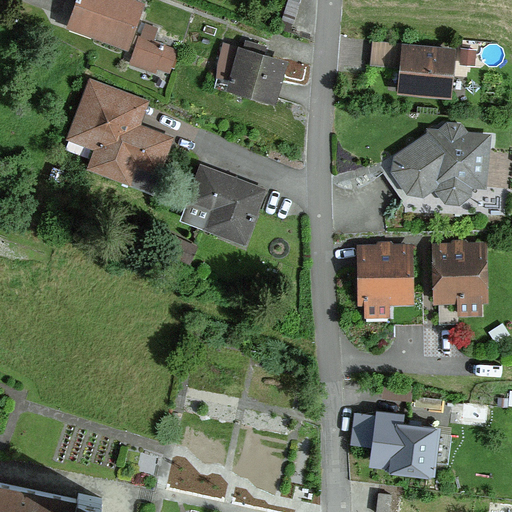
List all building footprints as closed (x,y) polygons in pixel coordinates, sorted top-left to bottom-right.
[(69,20),(93,29),(91,34),(125,46),(140,5),(126,0),(74,0),(74,1),(76,1),(69,20)] [(172,51),(138,38),(131,57),(155,66),(155,65),(166,69),(172,51)] [(232,81),(230,87),(270,99),(275,82),(280,64),(258,58),(261,48),(244,43),(241,51),(221,46),(216,66),(236,69),(233,79),(231,79),(231,81),(232,81)] [(449,53),(404,49),(400,90),(445,94),(449,53)] [(167,142),(111,121),(121,95),(89,83),(68,137),(70,137),(65,150),(87,158),(92,146),(96,147),(88,167),(123,180),(131,159),(157,169),(167,142)] [(482,141),(455,138),(456,130),(447,129),(438,137),(433,136),(398,160),(396,171),(409,189),(420,191),(438,178),(441,179),(440,190),(446,198),(456,199),(463,193),(464,181),(478,182),(482,141)] [(61,171),(53,169),(49,179),(57,181),(61,171)] [(242,241),(260,194),(199,171),(189,198),(215,207),(207,228),(242,241)] [(194,249),(164,234),(157,249),(187,263),(194,249)] [(468,248),(463,243),(452,243),(447,249),(435,249),(436,299),(481,298),(480,248),(468,248)] [(406,300),(405,249),(393,250),(388,245),(377,245),(373,250),(360,250),(361,300),(406,300)] [(460,419),(483,422),(485,408),(461,405),(460,419)] [(401,419),(354,414),(351,443),(370,445),(369,461),(389,463),(388,464),(429,469),(434,429),(400,425),(401,419)] [(0,511),(97,511),(100,499),(76,494),(75,500),(0,483),(0,511)] [(387,511),(389,495),(377,494),(374,511),(387,511)]
